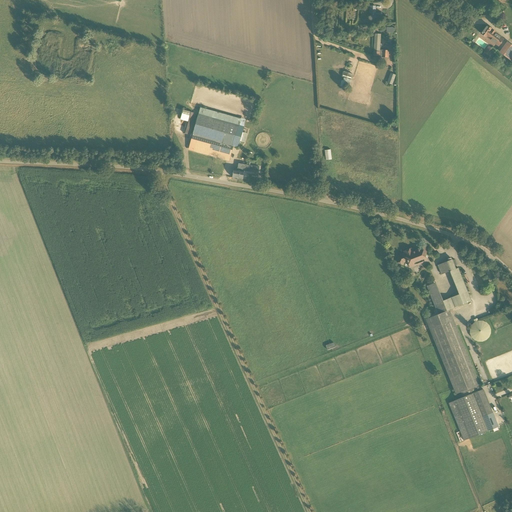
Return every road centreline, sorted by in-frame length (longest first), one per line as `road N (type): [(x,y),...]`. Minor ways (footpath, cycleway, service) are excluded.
road 1 (unclassified): [(511,273),(450,234),(320,200),(124,166),(0,161)]
road 2 (track): [(308,511),(162,172)]
